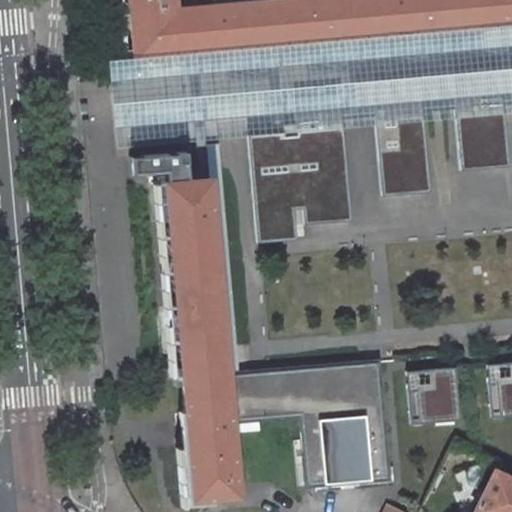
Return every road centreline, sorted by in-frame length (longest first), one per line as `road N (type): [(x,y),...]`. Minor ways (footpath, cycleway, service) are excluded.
road 1 (primary): [(63,511),(17,0)]
road 2 (primary): [(0,222),(22,505)]
